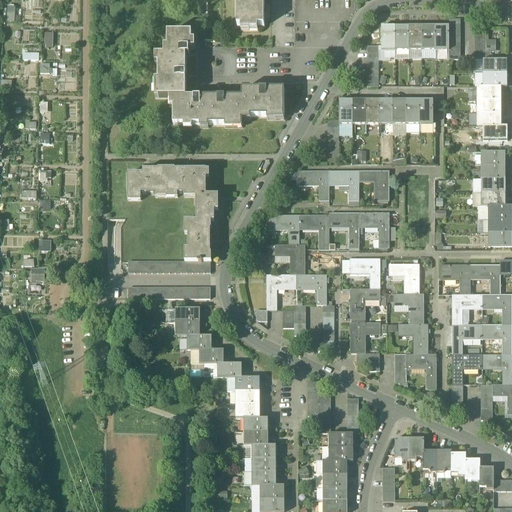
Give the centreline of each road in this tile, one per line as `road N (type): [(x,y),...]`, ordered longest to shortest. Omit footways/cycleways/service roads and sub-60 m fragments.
road 1 (residential): [(390,0),(361,18),(238,229),(223,279),(236,322),(250,337),(394,409)]
road 2 (residential): [(394,409),(511,462)]
